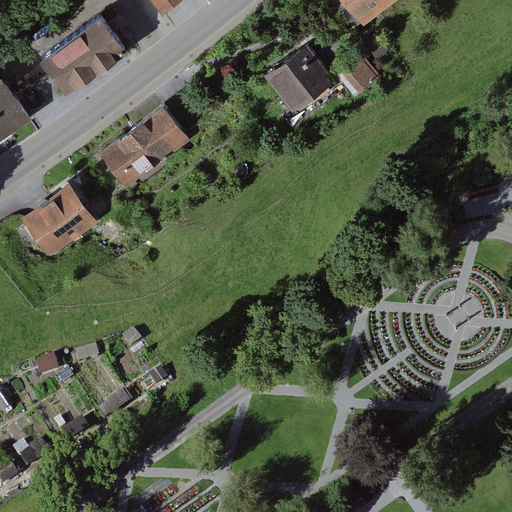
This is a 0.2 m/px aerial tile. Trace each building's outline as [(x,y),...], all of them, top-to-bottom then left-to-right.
[(154,0),(161,10),(175,0),(154,0)] [(344,0),(361,21),(388,0),(344,0)] [(101,17),(44,56),(66,89),(124,50),(101,17)] [(309,50),(274,75),(296,106),(331,80),(309,50)] [(359,54),(339,71),(357,92),(377,76),(359,54)] [(4,88),(0,90),(0,137),(25,120),(4,88)] [(164,109),(105,154),(127,182),(185,136),(164,109)] [(70,192),(29,220),(50,250),(91,222),(88,218),(70,192)]
